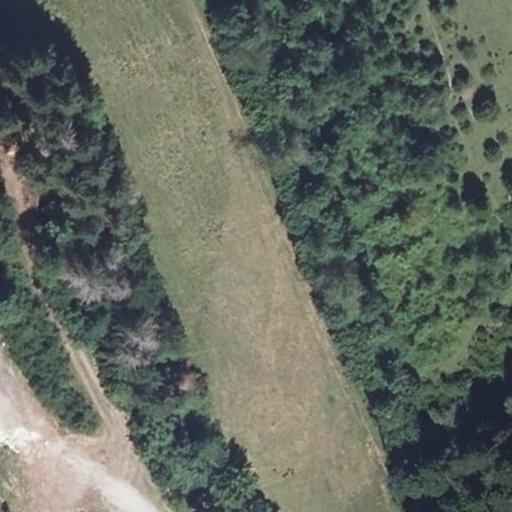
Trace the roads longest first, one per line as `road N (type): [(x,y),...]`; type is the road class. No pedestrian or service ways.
road 1 (track): [(154,511),(34,270),(0,99)]
road 2 (track): [(2,408),(143,511)]
